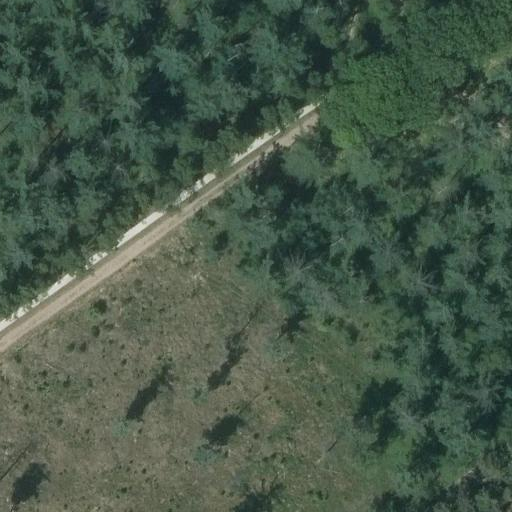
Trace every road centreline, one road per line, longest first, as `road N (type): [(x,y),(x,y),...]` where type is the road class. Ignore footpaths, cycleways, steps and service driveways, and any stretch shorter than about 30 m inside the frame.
road 1 (track): [(0,345),(394,71)]
road 2 (track): [(394,71),(495,0)]
